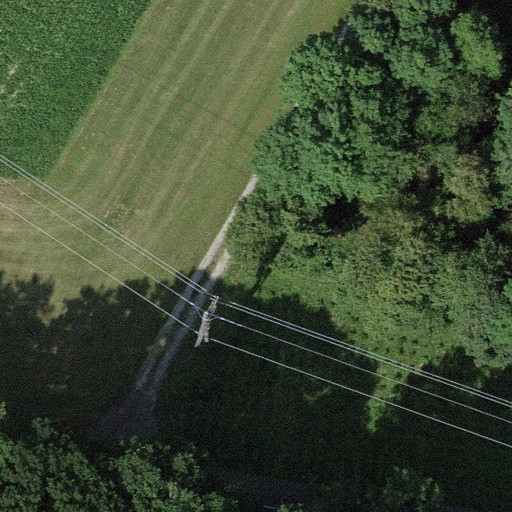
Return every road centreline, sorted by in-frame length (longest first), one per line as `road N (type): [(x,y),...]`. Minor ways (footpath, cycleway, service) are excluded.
road 1 (track): [(386,0),(111,477)]
road 2 (tertiary): [(311,511),(0,459)]
